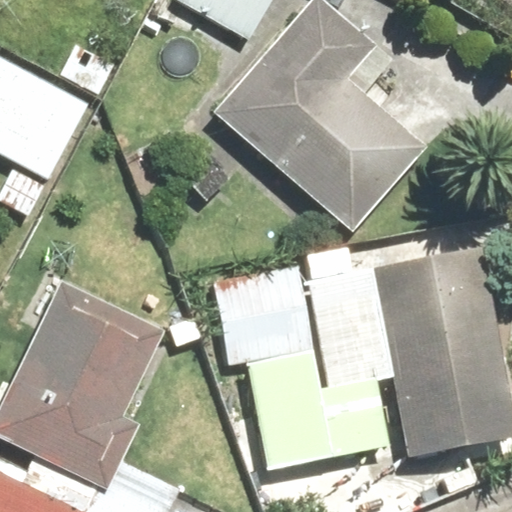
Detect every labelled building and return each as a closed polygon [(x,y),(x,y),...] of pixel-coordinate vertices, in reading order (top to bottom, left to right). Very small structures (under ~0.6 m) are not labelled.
[(279,0),(179,0),(255,43),(279,0)] [(306,4),(202,118),(340,241),(415,158),(353,102),(381,71),(306,4)] [(0,201),(0,203),(34,222),(118,69),(76,46),(54,86),(2,57),(0,60),(0,156),(19,167),(0,201)] [(504,446),(468,256),(358,276),(394,467),(504,446)] [(305,267),(219,286),(256,458),(343,439),(305,267)] [(50,287),(0,389),(0,451),(95,498),(128,430),(114,424),(156,339),(50,287)] [(49,511),(0,488),(0,511),(49,511)]
